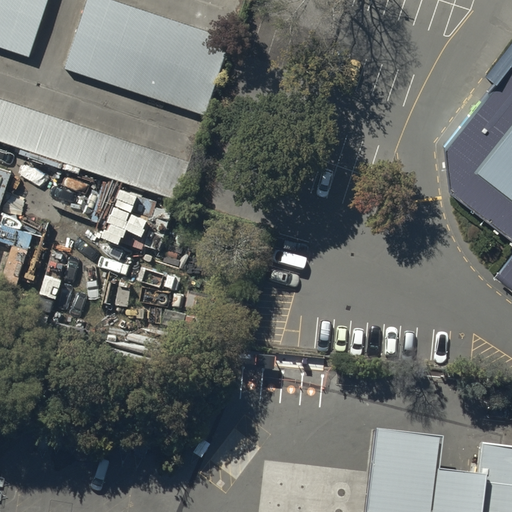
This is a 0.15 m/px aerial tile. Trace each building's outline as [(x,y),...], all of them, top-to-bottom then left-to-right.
[(48,0),(0,0),(0,44),(29,55),(48,0)] [(230,39),(113,0),(86,0),(64,67),(204,114),(230,39)] [(511,64),(449,145),(449,188),(511,235),(511,254),(497,273),(511,284),(511,64)] [(0,97),(0,138),(174,197),(187,160),(0,97)] [(0,207),(12,173),(0,168),(0,207)] [(440,437),(373,430),(363,511),(477,511),(481,475),(476,475),(436,470),(440,437)] [(511,511),(511,447),(481,444),(476,475),(470,511),(511,511)]
